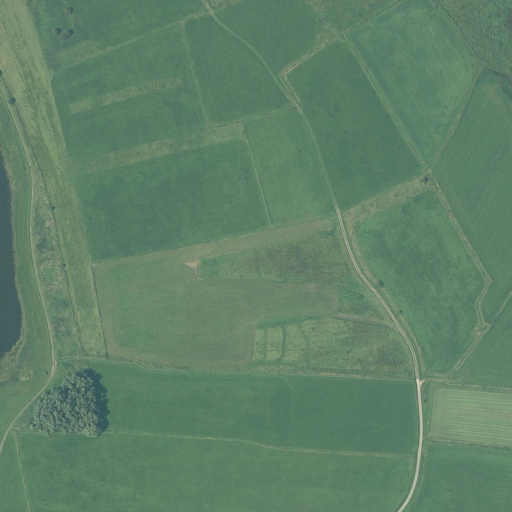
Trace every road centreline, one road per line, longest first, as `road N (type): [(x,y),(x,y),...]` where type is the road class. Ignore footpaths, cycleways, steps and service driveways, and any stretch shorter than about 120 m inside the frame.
road 1 (track): [(52,360),(417,382),(408,340),(346,241),(300,111),(213,0)]
road 2 (track): [(0,86),(31,164),(32,254),(52,360)]
road 3 (unclassified): [(399,511),(418,464),(417,382)]
